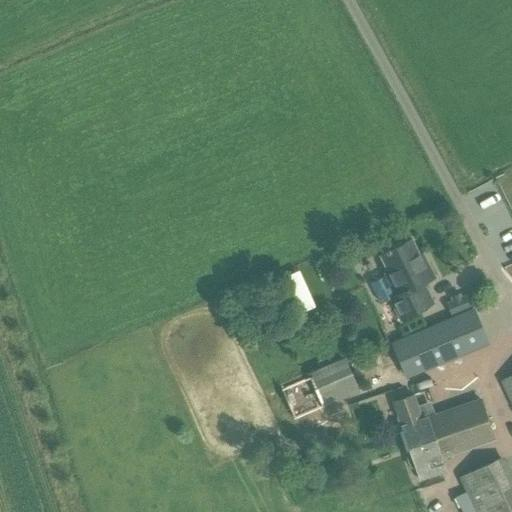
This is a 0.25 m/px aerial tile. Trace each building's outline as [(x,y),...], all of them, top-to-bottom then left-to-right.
[(400,244),(399,241),(383,249),(384,252),(379,254),(398,293),(395,294),(405,315),(432,302),(422,282),(433,276),(426,262),(422,264),(410,239),(400,244)] [(448,304),(453,317),(474,308),(469,295),(448,304)] [(397,340),(413,376),(489,343),(474,308),(453,317),(397,340)] [(321,409),(359,393),(346,362),(308,378),(321,409)] [(511,374),(500,380),(511,404),(511,374)] [(442,461),(441,457),(494,439),(481,401),(432,418),(427,403),(417,407),(413,396),(395,402),(418,469),(428,466),(431,475),(442,472),(438,462),(442,461)] [(511,479),(511,500),(477,511),(511,511),(511,472),(503,454),(495,458),(503,455),(511,479)]
